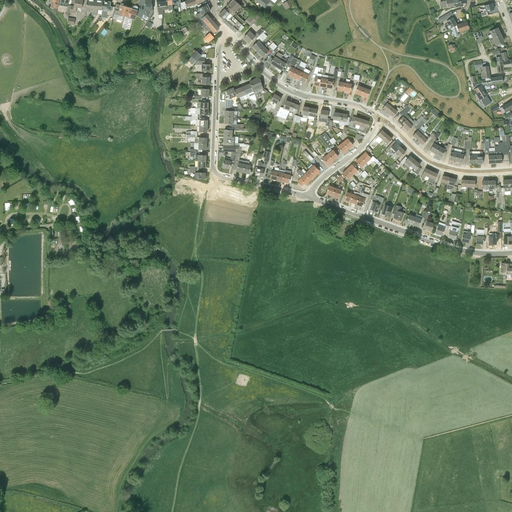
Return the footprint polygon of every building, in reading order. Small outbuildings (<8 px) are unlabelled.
[(58,0),(57,8),(58,5),(67,7),(66,14),(69,14),(71,6),(68,5),(68,0),(58,0)] [(81,8),(82,4),(83,0),(74,0),(74,3),(74,6),(71,6),(70,12),(75,13),(77,7),(81,8)] [(94,15),(95,0),(92,0),(86,0),(86,4),(86,11),(91,11),(91,15),(94,15)] [(101,14),(102,1),(101,0),(100,0),(99,0),(99,1),(95,0),(94,15),(96,15),(97,14),(101,14)] [(144,0),(146,11),(144,14),(149,18),(153,12),(151,0),(144,0)] [(163,10),(168,9),(166,0),(156,0),(157,3),(158,15),(163,14),(163,10)] [(195,0),(189,0),(181,3),(181,8),(184,8),(187,7),(189,6),(192,12),(196,10),(194,4),(196,3),(195,0)] [(242,8),(238,3),(234,0),(232,0),(227,6),(225,9),(238,20),(242,24),(243,22),(237,15),(240,11),(242,8)] [(255,0),(264,8),(268,3),(264,0),(255,0)] [(288,0),(282,4),(286,10),(293,5),(290,0),(288,0)] [(113,14),(115,7),(110,7),(110,2),(109,2),(109,1),(107,1),(106,2),(102,1),(101,14),(102,14),(101,17),(107,18),(107,15),(113,16),(113,14)] [(482,9),(483,12),(480,13),(481,17),(488,15),(487,12),(494,10),(492,3),(484,5),(485,9),(482,9)] [(134,19),(137,12),(138,8),(137,7),(137,6),(135,6),(134,6),(132,6),(131,9),(127,8),(128,6),(125,5),(125,4),(123,4),(122,4),(121,4),(121,6),(116,4),(115,7),(113,14),(114,14),(112,18),(121,21),(124,14),(130,16),(130,17),(126,16),(124,22),(126,23),(125,27),(130,29),(131,26),(133,19),(134,19)] [(209,8),(209,7),(208,5),(207,5),(207,4),(202,7),(198,9),(200,13),(195,15),(197,19),(204,15),(203,14),(206,13),(210,11),(209,8)] [(242,26),(241,25),(242,24),(238,20),(225,9),(219,16),(223,20),(222,21),(230,29),(231,29),(235,33),(237,31),(242,26)] [(440,23),(447,19),(453,15),(451,12),(438,19),(440,23)] [(205,26),(212,21),(206,14),(203,18),(200,20),(205,26)] [(250,15),(245,21),(251,27),(256,20),(250,15)] [(451,27),(456,24),(452,18),(447,21),(448,23),(444,26),(447,31),(450,29),(451,27)] [(205,26),(209,31),(212,34),(219,28),(212,21),(205,26)] [(468,26),(471,25),(471,21),(457,26),(456,24),(451,27),(450,29),(451,29),(453,33),(455,32),(468,28),(468,26)] [(183,29),(182,27),(178,31),(179,32),(181,36),(186,33),(189,31),(186,27),(183,29)] [(492,38),(500,35),(497,27),(489,31),(492,38)] [(256,39),(264,31),(261,29),(254,36),(250,32),(244,38),(244,39),(246,41),(246,40),(248,43),(254,37),(256,39)] [(263,40),(267,37),(263,32),(256,39),(258,41),(252,47),(257,52),(263,46),(261,44),(264,41),(263,40)] [(489,40),(492,47),(503,42),(502,40),(503,40),(500,35),(492,38),(489,40)] [(273,50),(276,46),(273,43),(269,46),(266,43),(263,46),(257,52),(263,57),(271,49),(273,50)] [(202,53),(198,50),(188,61),(193,64),(202,53)] [(283,56),(277,52),(270,63),(275,67),(283,56)] [(508,59),(506,59),(505,52),(501,53),(502,60),(504,67),(510,66),(509,61),(508,61),(508,59)] [(209,71),(210,65),(204,64),(204,61),(204,58),(200,57),(197,61),(196,64),(202,64),(202,71),(209,71)] [(285,60),(281,57),(275,67),(281,70),(285,64),(289,66),(291,62),(288,61),(289,59),(288,58),(285,59),(285,60)] [(294,77),(297,70),(294,69),(296,64),(295,64),(297,59),(293,57),(291,62),(289,66),(288,66),(291,67),(288,74),(294,77)] [(299,80),(304,68),(299,66),(297,70),(294,77),(299,80)] [(481,76),(489,74),(488,66),(482,67),(483,71),(480,72),(481,76)] [(310,71),(307,70),(304,68),(299,80),(305,83),(308,75),(310,71)] [(209,77),(203,77),(203,74),(195,73),(195,77),(198,77),(198,80),(202,80),(202,84),(209,84),(209,77)] [(327,80),(324,79),(324,77),(321,76),(321,78),(319,86),(326,87),(327,80)] [(332,88),(333,81),(334,77),(328,76),(327,80),(326,87),(332,88)] [(483,81),(483,85),(502,82),(502,77),(490,78),(490,79),(490,78),(489,79),(489,80),(485,81),(483,81)] [(267,91),(262,88),(258,78),(249,82),(250,84),(256,98),(265,94),(267,91)] [(254,99),(256,98),(250,84),(242,87),(247,98),(249,97),(253,96),(254,99)] [(361,95),(364,88),(358,86),(355,93),(361,95)] [(484,97),(487,95),(481,86),(473,90),(480,100),(481,99),(483,103),(484,105),(485,104),(486,105),(488,103),(486,101),(484,97)] [(244,99),(247,98),(242,87),(234,90),(237,96),(237,98),(239,97),(241,101),(244,99)] [(231,98),(237,96),(234,90),(233,88),(226,91),(229,97),(226,98),(225,108),(230,108),(232,108),(232,101),(231,98)] [(367,98),(370,90),(364,88),(361,95),(367,98)] [(209,89),(204,89),(201,89),(201,96),(195,96),(195,99),(198,99),(200,99),(201,96),(208,97),(209,89)] [(273,103),(277,105),(281,98),(274,94),(270,101),(273,103)] [(198,99),(195,99),(192,99),(192,102),(197,103),(197,108),(208,109),(208,103),(198,102),(198,99)] [(388,112),(392,107),(389,104),(391,102),(389,100),(382,108),(388,112)] [(505,112),(511,107),(511,100),(502,107),(505,112)] [(289,110),(292,103),(286,101),(283,108),(280,107),(276,115),(280,117),(281,113),(287,115),(289,110)] [(289,110),(296,113),(298,105),(292,103),(289,110)] [(410,119),(406,114),(411,109),(407,106),(400,114),(402,117),(398,121),(403,126),(410,119)] [(308,118),(310,108),(303,107),(302,114),(303,114),(302,118),(301,117),(300,120),(306,122),(307,119),(308,119),(308,118)] [(393,117),(400,109),(397,107),(395,109),(392,107),(388,112),(393,117)] [(207,115),(208,109),(197,108),(196,108),(195,114),(192,114),(191,117),(198,117),(198,114),(202,115),(207,115)] [(241,108),(232,108),(230,108),(230,111),(225,111),(225,117),(237,118),(237,115),(233,115),(233,111),(241,112),(241,108)] [(314,117),(315,117),(316,109),(310,108),(308,118),(314,120),(314,117)] [(349,117),(347,117),(347,115),(340,114),(339,120),(338,125),(343,126),(343,123),(348,124),(349,117)] [(419,124),(424,119),(421,116),(416,121),(415,120),(413,122),(410,119),(403,126),(408,131),(416,121),(419,124)] [(197,120),(198,117),(191,117),(191,120),(195,120),(195,126),(199,126),(207,126),(207,120),(202,120),(197,120)] [(237,121),(237,118),(225,117),(224,124),(229,124),(229,127),(234,127),(240,128),(243,128),(243,125),(233,124),(233,121),(237,121)] [(360,126),(362,119),(355,117),(352,127),(355,128),(356,125),(360,126)] [(424,132),(420,128),(428,121),(425,118),(424,119),(419,124),(415,128),(417,130),(412,135),(417,140),(424,132)] [(364,127),(363,130),(365,131),(368,121),(362,119),(360,126),(364,127)] [(382,140),(386,134),(381,130),(377,135),(382,140)] [(425,138),(422,136),(425,132),(424,132),(417,140),(422,145),(429,138),(427,136),(425,138)] [(190,134),(186,134),(184,134),(184,137),(195,138),(194,143),(198,144),(206,144),(206,138),(201,137),(197,137),(197,135),(190,134)] [(320,136),(330,148),(333,145),(332,145),(329,140),(327,138),(323,134),(320,136)] [(386,134),(382,140),(387,144),(392,139),(386,134)] [(223,146),(238,147),(244,147),(244,143),(235,143),(235,137),(232,137),(224,136),(223,143),(224,143),(223,146)] [(507,150),(505,136),(502,137),(502,143),(498,143),(498,146),(494,147),(495,155),(495,163),(502,163),(501,155),(507,155),(506,150),(507,150)] [(343,143),(347,149),(352,145),(351,143),(354,141),(350,137),(343,143)] [(435,153),(439,147),(436,145),(438,142),(435,140),(429,150),(435,153)] [(391,147),(396,152),(400,147),(396,142),(395,143),(393,141),(386,149),(388,151),(391,147)] [(342,153),(347,149),(343,143),(337,147),(342,153)] [(233,166),(235,160),(238,147),(223,146),(223,151),(228,151),(232,152),(230,161),(224,160),(223,163),(223,162),(223,164),(222,167),(229,169),(230,165),(233,166)] [(441,157),(447,147),(444,146),(442,149),(439,147),(435,153),(441,157)] [(248,148),(244,147),(238,147),(235,160),(239,161),(236,171),(243,172),(245,161),(246,158),(239,157),(241,150),(247,151),(248,148)] [(400,157),(405,152),(400,147),(396,152),(400,157)] [(456,161),(457,154),(453,153),(454,149),(451,149),(449,159),(456,161)] [(311,161),(313,159),(305,150),(303,152),(311,161)] [(328,154),(332,160),(338,157),(333,150),(328,154)] [(255,175),(262,177),(263,169),(265,170),(266,165),(265,165),(265,164),(267,165),(270,152),(264,151),(263,157),(265,158),(263,164),(262,164),(261,162),(259,162),(258,163),(255,175)] [(462,162),(464,151),(462,151),(461,155),(457,154),(456,161),(462,162)] [(196,155),(196,152),(190,152),(190,155),(195,155),(195,161),(206,161),(206,155),(201,155),(196,155)] [(366,163),(371,158),(365,152),(361,157),(366,163)] [(327,164),(332,160),(328,154),(323,158),(327,164)] [(403,163),(409,168),(415,160),(409,156),(407,158),(405,156),(400,162),(403,164),(403,163)] [(361,167),(366,163),(361,157),(356,161),(361,167)] [(418,167),(420,165),(415,160),(409,168),(411,170),(409,172),(416,177),(421,169),(418,167)] [(249,162),(245,161),(243,172),(249,174),(251,166),(248,165),(249,162)] [(319,171),(316,167),(313,165),(309,170),(315,175),(319,171)] [(352,175),(357,170),(352,165),(347,169),(352,175)] [(276,180),(278,170),(279,168),(275,167),(274,171),(272,170),(271,174),(270,178),(276,180)] [(428,177),(431,171),(425,168),(422,175),(421,178),(427,180),(428,177)] [(301,171),(299,169),(297,172),(300,175),(298,177),(300,179),(297,182),(301,186),(304,183),(305,184),(310,180),(304,174),(301,171)] [(347,179),(352,175),(347,169),(342,173),(347,179)] [(195,173),(195,170),(189,170),(189,173),(195,173),(194,178),(197,178),(197,179),(200,179),(205,179),(205,173),(197,172),(197,173),(195,173)] [(282,181),(284,173),(284,171),(278,170),(276,180),(282,181)] [(284,173),(282,181),(288,183),(289,178),(290,175),(291,171),(285,170),(284,173)] [(310,180),(315,175),(309,170),(304,174),(310,180)] [(428,177),(427,180),(433,183),(437,174),(431,171),(428,177)] [(447,184),(449,177),(443,176),(441,182),(447,184)] [(452,185),(454,186),(456,179),(449,177),(447,184),(446,188),(451,189),(452,185)] [(510,187),(509,180),(503,180),(503,188),(500,188),(500,191),(501,203),(501,205),(505,205),(505,203),(504,192),(506,191),(510,191),(510,187)] [(332,195),(335,188),(329,185),(328,189),(326,193),(332,195)] [(340,193),(341,190),(335,188),(332,195),(338,198),(340,193)] [(362,206),(364,201),(366,202),(369,195),(360,192),(358,197),(359,197),(356,204),(362,206)] [(350,202),(352,195),(346,193),(344,200),(350,202)] [(359,197),(358,197),(352,195),(350,202),(356,204),(359,197)] [(379,207),(379,205),(381,206),(383,200),(374,197),(373,202),(370,201),(367,208),(370,209),(377,212),(379,207)] [(391,212),(392,207),(385,204),(383,209),(381,213),(388,216),(390,212),(391,212)] [(401,220),(404,213),(400,212),(401,207),(395,205),(393,212),(396,213),(394,218),(401,220)] [(412,224),(415,217),(408,214),(406,220),(405,219),(404,223),(409,225),(410,223),(412,224)] [(418,227),(421,219),(415,217),(412,224),(418,227)] [(433,224),(427,221),(426,223),(424,229),(431,231),(433,226),(433,224)] [(444,230),(444,229),(445,226),(445,225),(439,222),(435,233),(442,235),(444,230)] [(455,239),(457,232),(459,233),(461,225),(456,224),(455,228),(451,227),(448,237),(455,239)] [(487,236),(487,228),(484,228),(484,233),(477,233),(476,239),(476,244),(483,244),(484,239),(484,235),(487,236)] [(469,238),(470,233),(463,231),(461,241),(468,242),(469,238)] [(497,235),(497,234),(496,234),(496,233),(489,233),(489,237),(489,239),(489,244),(496,244),(496,239),(499,239),(498,239),(498,235),(497,235)] [(511,267),(508,268),(508,264),(501,263),(501,268),(500,273),(508,273),(507,279),(511,279),(511,267)]
